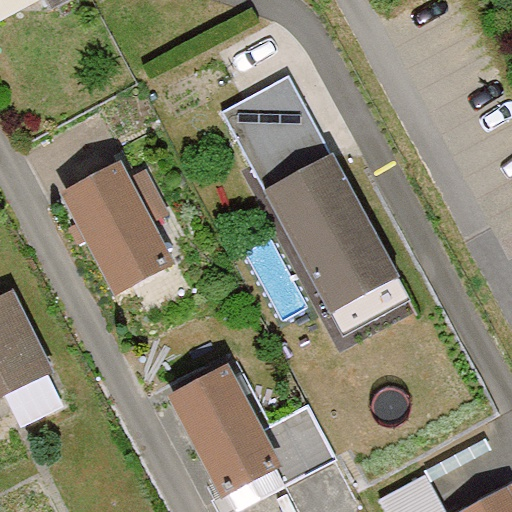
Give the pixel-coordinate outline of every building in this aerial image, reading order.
[(44,0),(50,11),(71,0),(44,0)] [(328,313),(395,279),(333,159),(327,162),(285,80),(225,111),(328,313)] [(62,197),(113,294),(170,265),(119,168),(62,197)] [(0,393),(47,371),(11,295),(0,299),(0,393)] [(169,397),(228,511),(234,511),(336,460),(309,409),(257,435),(224,370),(169,397)] [(511,511),(511,496),(509,491),(469,511),(511,511)]
